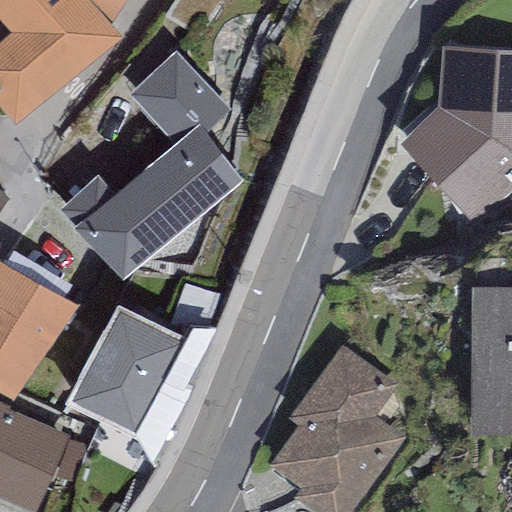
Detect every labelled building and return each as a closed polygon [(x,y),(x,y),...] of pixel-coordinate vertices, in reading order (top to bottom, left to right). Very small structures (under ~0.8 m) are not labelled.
[(0,0),(0,29),(9,41),(0,48),(0,116),(16,135),(119,46),(108,32),(79,0),(0,0)] [(79,0),(108,32),(127,0),(79,0)] [(511,55),(441,53),(437,114),(399,149),(477,234),(511,197),(511,55)] [(177,62),(130,103),(173,151),(182,160),(203,141),(228,118),(177,62)] [(95,183),(65,209),(122,276),(236,180),(203,141),(182,160),(173,151),(112,203),(95,183)] [(0,227),(13,209),(0,197),(0,227)] [(80,314),(0,272),(0,399),(12,406),(80,314)] [(511,278),(472,279),(471,424),(511,424),(511,278)] [(119,316),(66,411),(132,441),(179,340),(119,316)] [(341,336),(287,406),(297,414),(270,449),(299,472),(291,482),(330,511),(345,511),(407,433),(374,407),(396,379),(341,336)] [(37,511),(67,440),(0,410),(0,503),(18,511),(37,511)]
